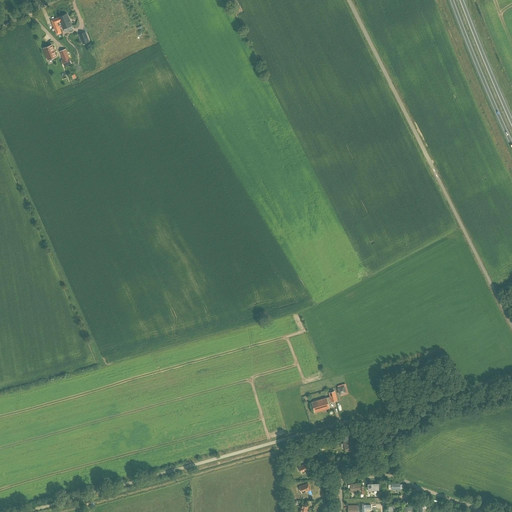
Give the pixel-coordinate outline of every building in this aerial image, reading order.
[(57,18),(51,20),(57,34),(61,33),(59,26),(62,24),(63,29),(72,25),(67,14),(59,17),(57,18)] [(82,44),(90,42),(86,31),(79,34),(82,44)] [(52,45),(44,48),(48,60),(57,56),(52,45)] [(66,47),(60,49),(63,58),(69,55),(66,47)] [(340,394),(341,396),(349,394),(345,383),(337,386),(338,388),(340,394)] [(331,402),(338,400),(335,390),(329,392),(330,397),(326,398),(312,402),(315,412),(329,408),(327,403),(331,402)] [(345,452),(355,449),(353,439),(349,440),(343,442),(345,449),(345,452)] [(310,470),(307,462),(304,464),(303,465),(302,464),(298,466),(300,471),(301,474),(310,470)] [(308,492),(311,490),(308,483),(304,484),(299,486),(301,491),(302,494),(306,492),(306,491),(307,491),(308,492)] [(350,492),(360,492),(360,483),(350,484),(350,492)] [(379,490),(378,483),(368,483),(368,491),(379,490)] [(401,491),(400,483),(391,483),(392,490),(397,490),(397,491),(401,491)] [(308,509),(309,506),(301,503),(301,505),(298,511),(306,511),(307,510),(307,509),(308,509)]
